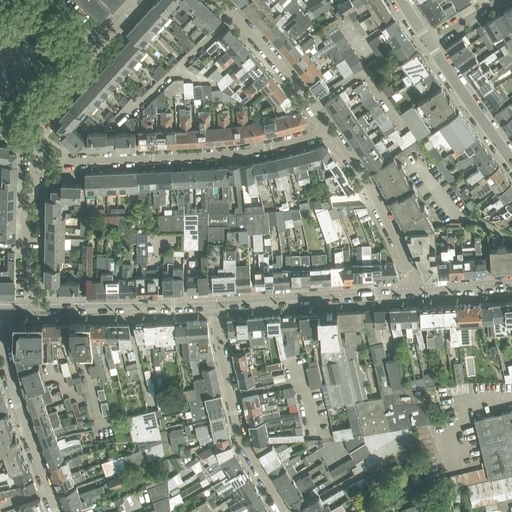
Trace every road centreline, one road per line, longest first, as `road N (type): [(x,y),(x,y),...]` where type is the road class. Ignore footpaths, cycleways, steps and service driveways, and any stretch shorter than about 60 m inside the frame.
road 1 (residential): [(35,162),(234,153),(328,129)]
road 2 (residential): [(215,303),(241,442),(283,511)]
road 3 (residential): [(55,511),(12,389),(2,308)]
road 4 (tertiary): [(416,291),(215,303)]
road 5 (residential): [(416,291),(388,226),(328,129)]
road 6 (tertiary): [(215,303),(33,307)]
road 7 (residential): [(328,129),(218,0)]
road 8 (residential): [(33,307),(31,262),(23,253),(35,162)]
road 9 (residential): [(511,162),(427,43)]
